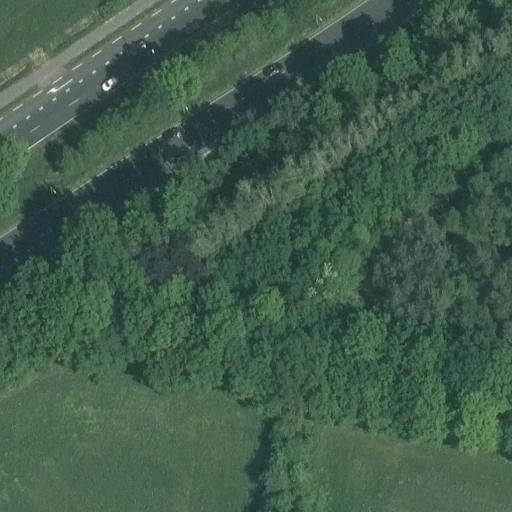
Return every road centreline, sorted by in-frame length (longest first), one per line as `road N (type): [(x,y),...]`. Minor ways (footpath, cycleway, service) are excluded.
road 1 (primary): [(0,252),(390,0)]
road 2 (primary): [(221,0),(0,152)]
